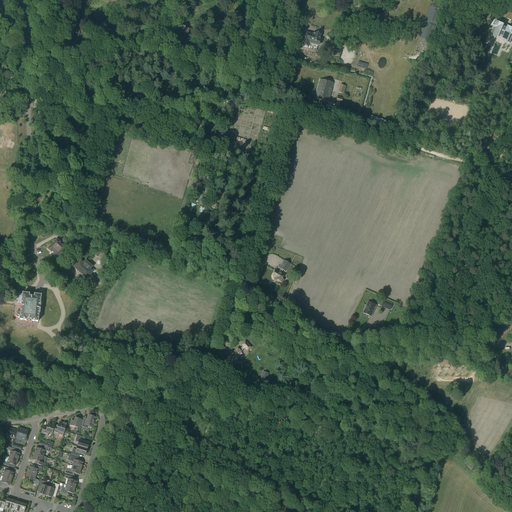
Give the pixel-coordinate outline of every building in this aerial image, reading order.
[(431,41),(442,10),(430,6),(419,36),(431,41)] [(492,14),(484,10),(481,16),(490,19),(492,14)] [(493,26),(494,27),(491,35),(496,37),(497,34),(506,38),(505,41),(510,43),(511,37),(511,28),(510,28),(510,29),(501,25),(502,24),(495,21),(493,26)] [(315,35),(306,33),(304,45),(303,46),(307,47),(308,46),(309,43),(318,46),(319,41),(318,41),(320,36),(318,35),(317,34),(316,35),(315,35)] [(329,102),(334,83),(320,80),(317,92),(316,95),(315,98),(329,102)] [(389,129),(391,124),(372,118),(370,123),(389,129)] [(267,250),(271,238),(265,236),(262,249),(267,250)] [(62,246),(60,244),(60,243),(56,239),(47,249),(51,253),(52,252),(54,254),(54,255),(57,258),(67,248),(63,245),(62,246)] [(97,257),(101,250),(98,247),(93,255),(97,257)] [(83,263),(80,260),(73,267),(86,279),(93,272),(90,270),(93,267),(85,260),(83,263)] [(285,272),(290,265),(284,261),(280,269),(281,269),(279,272),(276,270),(272,276),(275,277),(274,279),(282,284),(284,280),(282,279),(284,275),(281,273),(283,270),(285,272)] [(29,296),(29,294),(23,293),(23,294),(19,294),(18,294),(18,302),(18,303),(21,303),(21,312),(19,312),(16,313),(16,316),(18,318),(20,318),(20,320),(27,320),(27,318),(31,319),(31,321),(38,322),(40,308),(41,304),(40,304),(41,295),(34,295),(34,296),(29,296)] [(392,304),(383,301),(381,306),(389,310),(392,304)] [(364,310),(365,310),(363,313),(371,317),(376,306),(368,302),(366,306),(364,310)] [(247,351),(250,348),(245,342),(242,345),(247,351)] [(241,352),(243,350),(241,348),(239,350),(238,349),(227,359),(230,362),(231,362),(232,364),(242,354),(240,353),(241,352)] [(93,427),(96,417),(88,415),(86,422),(83,421),(81,427),(86,428),(87,425),(93,427)] [(80,428),(81,427),(83,421),(83,420),(75,418),(74,421),(71,420),(70,425),(80,428)] [(63,436),(67,424),(60,422),(58,426),(55,425),(54,426),(52,433),(63,436)] [(52,433),(54,426),(48,424),(47,427),(44,426),(41,433),(48,435),(48,433),(52,434),(52,433)] [(14,438),(17,431),(6,428),(4,435),(14,438)] [(25,441),(28,430),(19,428),(16,438),(25,441)] [(87,449),(89,443),(83,441),(84,438),(78,436),(77,435),(75,442),(78,443),(77,446),(87,449)] [(48,452),(49,448),(43,446),(42,450),(36,448),(34,454),(43,457),(45,451),(48,452)] [(85,455),(87,449),(77,446),(76,450),(73,449),(71,455),(78,457),(79,453),(85,455)] [(18,460),(19,454),(14,452),(15,449),(8,447),(7,450),(11,451),(9,457),(18,460)] [(32,460),(36,461),(35,464),(44,466),(45,461),(42,460),(43,457),(34,454),(32,460)] [(81,469),(83,463),(77,461),(78,458),(69,455),(68,460),(74,462),(72,466),(81,469)] [(16,466),(18,460),(9,457),(7,463),(4,462),(3,465),(9,467),(10,464),(16,466)] [(12,479),(13,473),(8,471),(9,468),(2,466),(1,469),(2,469),(0,475),(3,476),(12,479)] [(40,473),(42,468),(36,466),(35,468),(29,467),(27,473),(36,476),(37,472),(40,473)] [(79,475),(81,469),(72,466),(71,469),(68,468),(67,471),(66,470),(65,473),(73,475),(74,473),(79,475)] [(37,485),(38,480),(35,479),(36,476),(27,473),(25,479),(31,480),(30,483),(37,485)] [(75,488),(77,482),(71,480),(72,477),(66,475),(65,478),(68,479),(66,485),(75,488)] [(10,485),(12,479),(3,476),(1,482),(0,481),(0,484),(3,486),(4,483),(10,485)] [(48,487),(49,484),(40,481),(39,487),(41,487),(39,494),(45,496),(48,487)] [(57,492),(59,485),(53,483),(51,488),(48,487),(45,496),(51,497),(53,491),(57,492)] [(73,494),(75,488),(66,485),(65,489),(62,487),(60,493),(67,495),(68,492),(73,494)]
